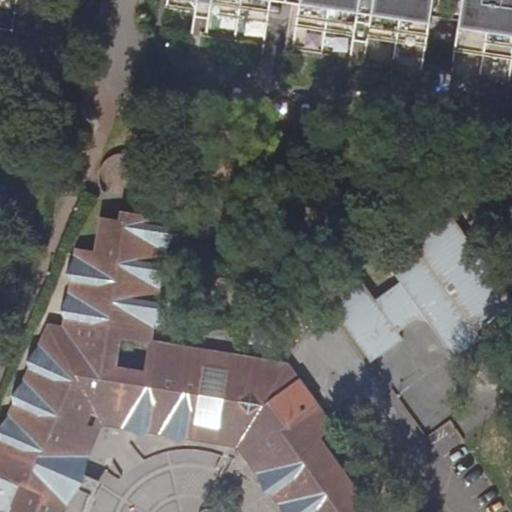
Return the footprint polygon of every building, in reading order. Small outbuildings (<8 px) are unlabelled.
[(165,0),(163,10),(195,15),(194,17),(209,19),(210,16),(265,25),(268,0),(165,0)] [(300,0),(297,26),(352,35),(352,41),(366,43),(367,37),(396,43),(424,48),(431,0),(300,0)] [(511,0),(462,0),(455,50),(511,59),(511,53),(511,0)] [(14,402),(7,417),(0,424),(0,474),(21,484),(67,506),(81,485),(87,459),(103,423),(123,427),(140,436),(148,431),(164,434),(177,442),(185,438),(193,439),(209,350),(158,341),(158,335),(152,333),(152,327),(162,310),(158,302),(161,285),(168,273),(164,263),(165,250),(174,235),(174,232),(171,226),(172,218),(114,208),(111,218),(92,214),(87,249),(75,247),(74,255),(66,272),(70,279),(68,292),(60,310),(64,316),(62,325),(48,324),(39,343),(26,359),(29,367),(23,381),(11,394),(14,402)] [(457,344),(476,332),(511,305),(511,300),(452,216),(387,263),(399,281),(374,299),(362,281),(330,304),(370,361),(402,338),(394,327),(416,311),(435,314),(457,344)] [(231,354),(209,350),(193,439),(216,443),(231,354)] [(374,511),(321,437),(335,427),(289,364),(231,354),(216,443),(238,447),(258,475),(264,492),(272,495),(280,507),(281,511),(374,511)] [(0,511),(6,511),(18,487),(0,479),(0,511)] [(64,511),(67,506),(21,484),(8,511),(64,511)]
